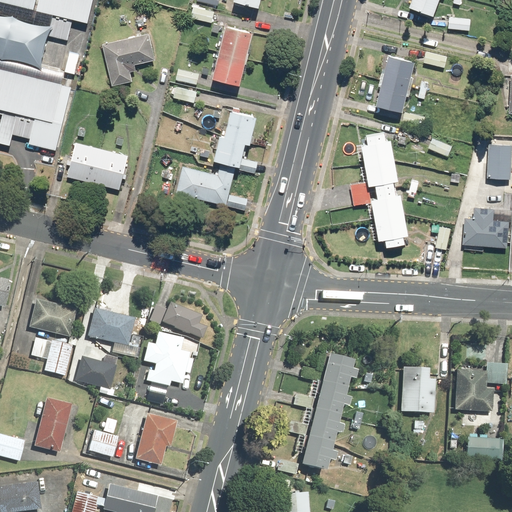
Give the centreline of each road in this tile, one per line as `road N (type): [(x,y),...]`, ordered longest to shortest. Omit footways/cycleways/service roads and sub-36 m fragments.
road 1 (secondary): [(337,0),(273,284)]
road 2 (residential): [(273,284),(0,218)]
road 3 (tertiary): [(511,300),(273,284)]
road 4 (secondary): [(273,284),(216,511)]
